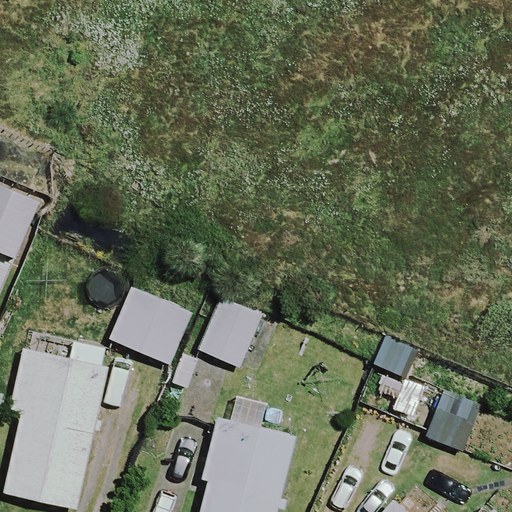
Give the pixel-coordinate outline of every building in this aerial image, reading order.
[(0,300),(42,208),(0,189),(0,300)] [(189,322),(127,304),(115,346),(177,364),(189,322)] [(68,339),(63,365),(20,356),(8,418),(19,420),(4,494),(78,509),(105,373),(99,372),(104,346),(68,339)] [(274,511),(288,435),(214,422),(198,511),(274,511)] [(494,511),(436,511),(414,490),(391,511),(496,511),(494,511)]
